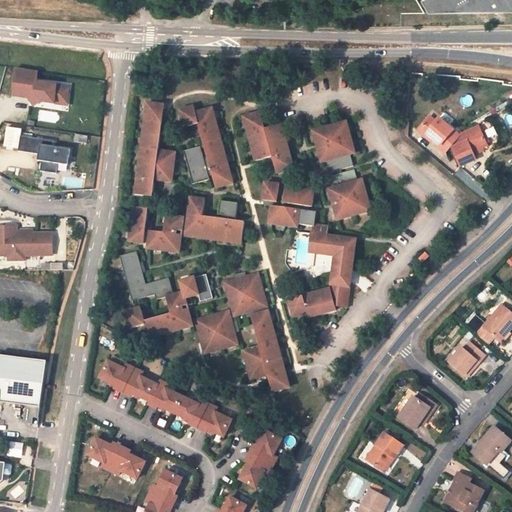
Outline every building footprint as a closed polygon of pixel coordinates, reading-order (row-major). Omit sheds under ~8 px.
[(511,0),(421,0),(420,1),(427,14),(511,9),(511,0)] [(39,71),(17,68),(13,96),(28,98),(35,93),(41,102),(60,105),(62,88),(63,86),(37,82),(39,71)] [(69,89),(62,88),(60,105),(67,106),(69,89)] [(35,93),(28,98),(33,106),(41,102),(35,93)] [(164,120),(165,119),(167,106),(149,103),(139,178),(143,178),(143,179),(147,180),(147,179),(153,179),(153,178),(154,177),(155,176),(157,178),(157,180),(172,182),(176,153),(163,152),(163,153),(160,155),(158,153),(159,149),(161,147),(164,127),(162,124),(162,121),(164,120)] [(196,107),(182,111),(187,128),(201,124),(201,126),(204,128),(205,131),(204,134),(213,168),(216,170),(217,173),(215,176),(219,189),(236,184),(215,109),(198,113),(196,107)] [(268,126),(264,113),(247,118),(259,162),(274,158),(273,156),(275,154),(278,155),(278,157),(280,156),(285,155),(285,156),(289,155),(289,154),(293,153),(285,125),(270,129),(271,131),(269,134),(267,132),(266,129),(268,126)] [(454,146),(463,169),(477,163),(475,156),(490,151),(489,149),(486,140),(483,131),(459,140),(440,123),(438,125),(431,119),(419,133),(426,139),(428,137),(443,149),(441,152),(446,156),(454,146)] [(349,122),(315,131),(323,162),(328,161),(331,173),(354,167),(351,155),(357,154),(349,122)] [(53,141),(20,136),(17,152),(42,155),(39,172),(56,174),(57,164),(67,166),(69,150),(52,147),(53,141)] [(203,147),(186,152),(195,185),(212,180),(203,147)] [(281,160),(277,162),(280,175),(297,170),(294,157),(281,160)] [(355,170),(332,176),(335,188),(330,190),(339,221),(362,214),(372,212),(364,180),(358,182),(355,170)] [(147,183),(139,182),(136,199),(150,201),(152,183),(147,183)] [(283,185),(268,183),(266,200),(280,202),(283,185)] [(317,190),(289,185),(286,203),(314,207),(317,190)] [(208,199),(194,197),(189,231),(245,239),(247,222),(238,221),(232,220),(209,217),(206,219),(204,219),(203,219),(202,216),(203,216),(204,214),(206,214),(208,199)] [(241,204),(223,201),(222,214),(232,216),(239,217),(241,204)] [(152,208),(137,206),(132,240),(147,242),(149,227),(147,227),(145,225),(148,223),(150,223),(152,208)] [(274,206),(271,223),(300,227),(300,225),(306,225),(308,211),(300,210),(300,208),(297,208),(297,209),(274,206)] [(187,217),(170,215),(168,228),(180,230),(185,231),(187,217)] [(16,227),(0,227),(0,255),(8,256),(8,261),(24,260),(24,256),(42,255),(42,253),(51,253),(51,233),(32,234),(32,230),(23,231),(23,234),(16,234),(16,230),(16,227)] [(182,252),(185,234),(180,234),(175,233),(175,232),(171,231),(171,232),(168,234),(166,234),(163,231),(153,230),(151,243),(151,247),(182,252)] [(339,237),(320,235),(317,251),(340,255),(342,255),(347,256),(345,268),(349,269),(354,269),(358,240),(344,238),(343,248),(338,247),(339,237)] [(140,250),(123,255),(135,300),(158,294),(159,299),(169,297),(172,310),(189,305),(195,304),(193,297),(201,295),(203,301),(216,298),(209,274),(183,281),(186,292),(176,294),(171,277),(149,283),(145,269),(144,266),(140,250)] [(430,256),(426,252),(419,259),(423,263),(430,256)] [(347,281),(349,269),(345,268),(340,267),(338,287),(332,289),(333,293),(306,300),(305,296),(290,300),(295,317),(309,313),(310,317),(337,310),(337,306),(348,308),(352,281),(347,281)] [(260,273),(227,282),(236,316),(251,312),(254,311),(269,307),(260,273)] [(332,289),(305,296),(306,300),(333,293),(332,289)] [(500,341),(511,327),(511,313),(502,305),(484,327),(478,334),(491,346),(497,339),(500,341)] [(143,307),(128,311),(133,328),(147,324),(150,338),(195,326),(190,309),(183,311),(182,310),(177,312),(177,313),(178,316),(176,319),(173,319),(171,318),(170,314),(147,321),(143,307)] [(231,310),(197,319),(206,353),(240,344),(236,328),(235,326),(231,310)] [(270,310),(255,314),(258,327),(261,329),(262,331),(259,331),(262,341),(263,343),(265,345),(266,348),(264,350),(262,348),(262,346),(249,350),(256,378),(274,373),(286,369),(281,348),(270,310)] [(485,355),(470,342),(464,349),(462,347),(449,363),(464,375),(476,360),(479,363),(485,355)] [(40,424),(47,359),(0,353),(0,388),(3,389),(2,400),(27,403),(25,423),(40,424)] [(464,375),(466,377),(479,363),(476,360),(464,375)] [(126,369),(109,361),(101,378),(118,386),(117,388),(126,392),(136,369),(128,365),(126,369)] [(145,373),(136,369),(126,392),(134,396),(134,394),(151,402),(159,385),(143,377),(145,373)] [(275,377),(270,378),(274,391),(291,386),(287,373),(275,377)] [(169,385),(161,381),(159,385),(151,402),(150,403),(159,407),(159,406),(176,414),(184,397),(167,389),(169,385)] [(418,398),(432,407),(422,423),(426,425),(438,405),(421,394),(418,398)] [(422,423),(432,407),(418,398),(414,395),(398,420),(416,431),(422,423)] [(200,405),(184,397),(176,414),(192,422),(191,423),(200,427),(210,405),(202,401),(200,405)] [(219,409),(210,405),(200,427),(208,431),(209,430),(225,438),(233,421),(217,413),(219,409)] [(511,444),(511,440),(494,425),(472,452),(489,466),(502,451),(505,453),(511,444)] [(405,446),(385,432),(366,460),(382,471),(392,457),(395,459),(395,460),(405,446)] [(253,456),(275,468),(279,460),(275,458),(283,442),(267,433),(258,449),(257,448),(253,456)] [(109,444),(98,439),(90,455),(106,463),(104,468),(112,472),(123,449),(115,445),(114,447),(109,444)] [(18,443),(10,442),(9,454),(17,455),(18,443)] [(132,454),(123,449),(112,472),(121,476),(123,472),(139,480),(147,463),(133,456),(131,455),(132,454)] [(241,481),(257,490),(266,474),(270,476),(275,468),(253,456),(248,465),(249,465),(241,481)] [(382,471),(385,473),(395,459),(392,457),(382,471)] [(0,473),(3,474),(8,475),(10,474),(11,466),(10,464),(0,463),(0,473)] [(184,480),(167,472),(160,488),(155,486),(151,495),(174,505),(178,497),(177,496),(178,493),(184,480)] [(466,511),(475,511),(487,490),(472,482),(473,479),(460,472),(456,480),(458,481),(453,490),(454,490),(452,494),(451,493),(446,502),(466,511)] [(382,511),(389,499),(378,493),(372,490),(360,511),(382,511)] [(170,511),(174,505),(151,495),(147,503),(152,505),(148,511),(170,511)] [(245,511),(248,507),(232,498),(224,511),(245,511)]
